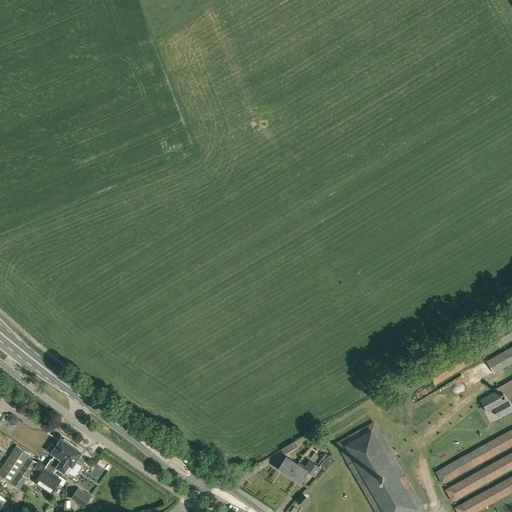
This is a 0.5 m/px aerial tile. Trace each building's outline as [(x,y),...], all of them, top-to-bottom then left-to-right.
[(511,322),(491,335),(499,348),(511,340),(511,322)] [(511,346),(487,362),(494,375),(499,372),(511,364),(511,346)] [(468,349),(427,372),(435,385),(476,361),(468,349)] [(511,407),(511,379),(496,389),(499,395),(504,402),(508,401),(511,407)] [(481,400),(488,412),(494,409),(497,416),(511,408),(508,401),(504,402),(497,391),(481,400)] [(9,414),(7,418),(8,421),(13,425),(17,424),(19,421),(18,417),(13,414),(9,414)] [(313,435),(313,436),(319,433),(316,427),(310,431),(310,432),(313,435)] [(442,484),(511,445),(511,428),(434,471),(442,484)] [(413,511),(418,510),(389,460),(372,430),(344,446),(382,511),(413,511)] [(45,466),(54,472),(70,445),(68,444),(69,442),(64,438),(63,440),(61,439),(56,447),(51,444),(47,451),(54,455),(51,460),(50,459),(45,466)] [(281,449),(284,454),(298,446),(295,441),(281,449)] [(74,448),(70,445),(54,472),(56,469),(67,476),(82,453),(80,452),(81,450),(75,446),(74,448)] [(13,450),(0,470),(0,475),(19,489),(36,463),(28,458),(27,459),(13,450)] [(452,501),(511,467),(511,451),(444,489),(452,501)] [(319,465),(324,470),(335,460),(329,455),(319,465)] [(297,465),(285,457),(278,469),(289,476),(297,465)] [(304,469),(297,465),(289,476),(300,483),(308,472),(315,476),(320,468),(309,461),(304,469)] [(54,472),(45,466),(35,482),(51,493),(61,480),(58,478),(60,476),(54,472)] [(456,511),(474,511),(511,491),(511,474),(453,507),(456,511)] [(91,497),(78,488),(71,498),(83,507),(91,497)] [(303,494),(297,501),(302,506),(309,500),(303,494)]
